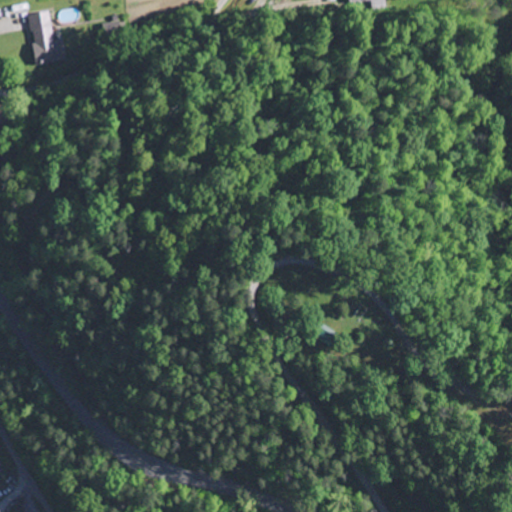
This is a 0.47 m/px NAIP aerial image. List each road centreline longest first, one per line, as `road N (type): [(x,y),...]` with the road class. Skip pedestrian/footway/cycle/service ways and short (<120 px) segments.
road 1 (residential): [(0,288),(51,369),(132,449),(302,511)]
road 2 (residential): [(224,0),(199,23),(75,78),(31,92),(0,90)]
